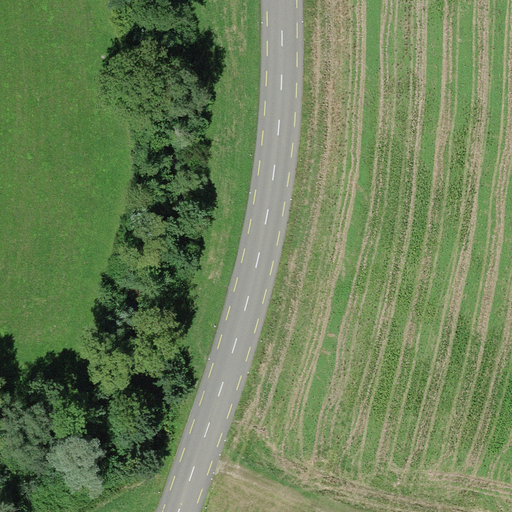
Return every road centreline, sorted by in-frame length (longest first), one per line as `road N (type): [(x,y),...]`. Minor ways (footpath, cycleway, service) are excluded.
road 1 (tertiary): [(178,511),(264,234),(277,148),(282,0)]
road 2 (track): [(198,455),(319,511)]
